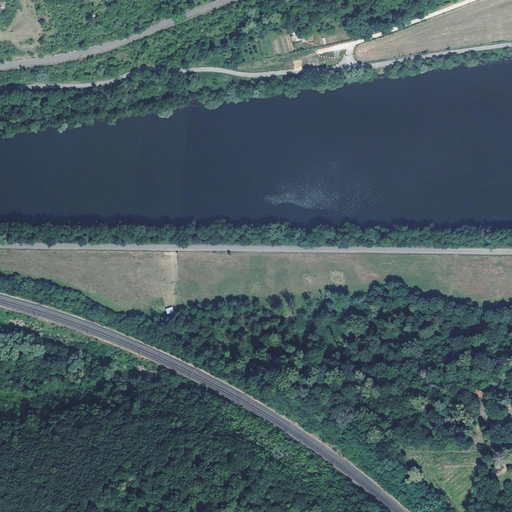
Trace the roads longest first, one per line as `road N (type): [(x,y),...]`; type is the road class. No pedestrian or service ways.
road 1 (unclassified): [(0,245),(511,251)]
road 2 (tertiary): [(228,0),(102,48),(0,66)]
road 3 (track): [(474,0),(350,44)]
